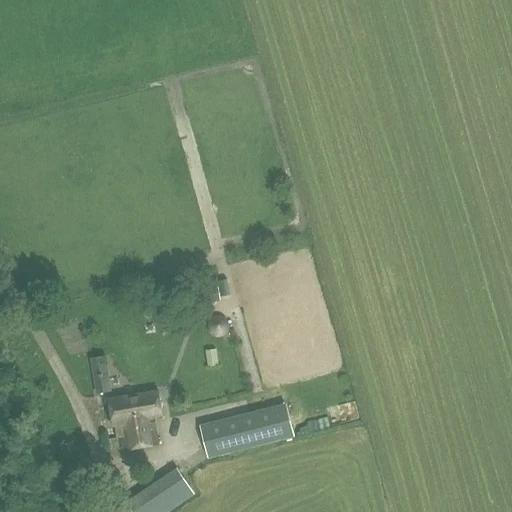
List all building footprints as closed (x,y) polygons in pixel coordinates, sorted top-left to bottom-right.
[(189,304),(221,298),(216,271),(202,273),(203,279),(185,282),(189,304)] [(230,323),(230,322),(229,321),(229,320),(228,319),(227,318),(225,316),(224,316),(221,315),(218,315),(217,315),(216,316),(214,317),(213,318),(211,320),(210,322),(209,323),(209,325),(209,326),(209,327),(209,328),(210,330),(210,331),(211,332),(212,333),(213,334),(214,335),(215,335),(216,336),(219,336),(221,336),(222,336),(224,336),(225,335),(227,334),(228,333),(229,332),(229,331),(230,329),(230,328),(231,327),(231,326),(231,324),(230,323)] [(206,350),(208,367),(219,365),(217,348),(206,350)] [(98,393),(112,391),(109,373),(95,375),(98,393)] [(109,439),(117,438),(121,438),(123,451),(159,445),(154,419),(163,417),(158,391),(109,399),(112,419),(106,420),(109,439)] [(294,436),(286,404),(202,425),(210,457),(294,436)] [(200,451),(146,487),(135,494),(147,510),(212,467),(200,451)]
